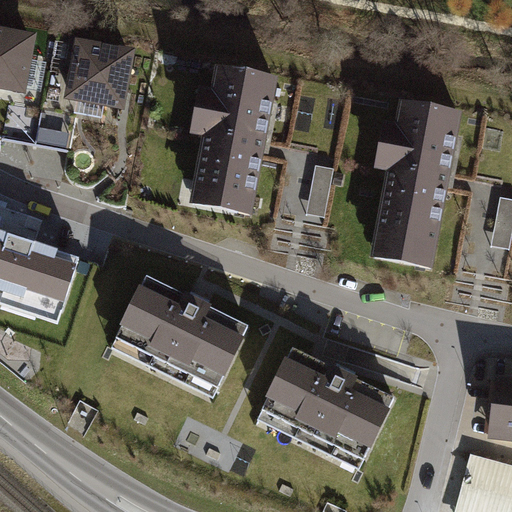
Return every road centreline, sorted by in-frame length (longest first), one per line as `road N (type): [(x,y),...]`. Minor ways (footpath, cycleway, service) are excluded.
road 1 (residential): [(458,338),(0,183)]
road 2 (track): [(152,32),(511,103)]
road 3 (residential): [(458,338),(415,511)]
road 4 (primary): [(136,511),(0,412)]
road 5 (track): [(511,32),(346,0)]
